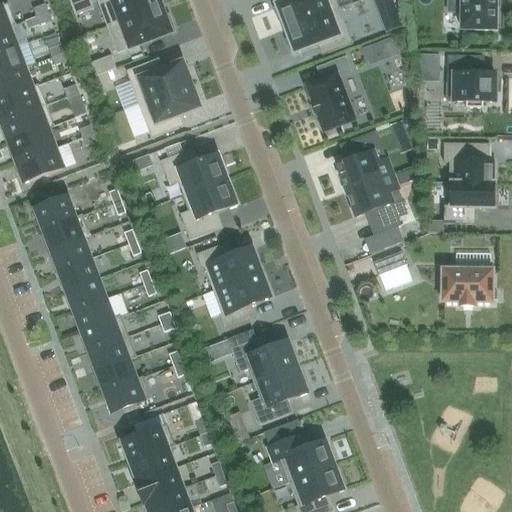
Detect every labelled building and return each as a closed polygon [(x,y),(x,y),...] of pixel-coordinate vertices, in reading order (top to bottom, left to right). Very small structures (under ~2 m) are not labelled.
[(89,0),(68,0),(75,17),(93,10),(89,0)] [(102,0),(97,2),(107,29),(161,8),(157,0),(102,0)] [(281,21),(285,31),(339,11),(335,0),(292,0),(275,6),(276,9),(273,10),(278,22),(281,21)] [(448,0),(448,13),(462,14),(461,32),(496,32),(496,0),(448,0)] [(8,5),(0,8),(0,32),(9,29),(9,30),(16,27),(8,5)] [(45,6),(33,11),(36,19),(48,14),(45,6)] [(161,8),(107,29),(116,55),(175,33),(168,17),(165,18),(161,8)] [(339,11),(285,31),(289,41),(285,42),(290,54),(293,53),(294,56),(323,45),(327,55),(352,46),(339,11)] [(36,19),(39,27),(51,23),(48,14),(36,19)] [(9,29),(0,32),(0,55),(16,49),(9,30),(9,29)] [(60,47),(48,51),(51,59),(63,55),(60,47)] [(16,49),(0,55),(0,78),(24,70),(16,49)] [(51,59),(54,68),(66,63),(63,55),(51,59)] [(111,57),(92,64),(97,77),(116,70),(111,57)] [(447,76),(446,76),(446,104),(466,104),(466,110),(483,110),(483,104),(495,104),(495,94),(500,94),(500,80),(495,80),(496,76),(478,76),(479,58),(447,58),(447,76)] [(345,60),(317,70),(322,83),(307,88),(313,105),(317,118),(318,117),(324,134),(354,123),(337,78),(351,74),(345,60)] [(152,63),(126,73),(139,107),(191,87),(182,65),(156,74),(152,63)] [(24,70),(0,78),(0,101),(32,90),(31,89),(24,70)] [(32,90),(0,101),(0,120),(2,124),(46,107),(38,86),(31,89),(32,90)] [(75,87),(63,91),(66,100),(78,95),(75,87)] [(191,87),(139,107),(151,140),(177,131),(173,120),(199,110),(191,87)] [(66,100),(69,108),(81,103),(78,95),(66,100)] [(46,107),(2,124),(9,144),(47,130),(47,131),(54,128),(46,107)] [(91,127),(78,132),(82,140),(94,136),(91,127)] [(47,130),(9,144),(17,165),(55,150),(47,131),(47,130)] [(82,140),(85,148),(97,144),(94,136),(82,140)] [(355,161),(337,168),(346,194),(392,176),(387,161),(377,165),(366,136),(349,143),(355,161)] [(493,185),(493,164),(488,163),(489,146),(443,146),(443,165),(449,165),(449,185),(448,185),(448,187),(494,187),(494,185),(493,185)] [(55,150),(17,165),(25,186),(63,171),(55,150)] [(227,182),(217,157),(191,167),(186,154),(160,164),(169,188),(178,184),(183,199),(227,182)] [(392,176),(346,194),(356,219),(374,212),(383,235),(401,228),(388,194),(398,191),(392,176)] [(236,208),(227,182),(183,199),(189,213),(180,216),(190,243),(216,233),(210,218),(236,208)] [(494,211),(494,187),(448,187),(447,208),(443,208),(443,226),(475,227),(476,210),(494,211)] [(117,191),(109,194),(113,206),(121,203),(117,191)] [(46,207),(35,212),(43,233),(76,220),(75,219),(68,199),(58,203),(56,199),(45,204),(46,207)] [(121,203),(113,206),(117,218),(126,215),(121,203)] [(76,220),(43,233),(50,253),(83,240),(84,241),(90,239),(82,217),(75,219),(76,220)] [(132,232),(124,235),(128,247),(136,244),(132,232)] [(83,240),(50,253),(58,273),(91,261),(84,241),(83,240)] [(136,244),(128,247),(133,258),(141,255),(136,244)] [(222,247),(196,256),(202,272),(206,270),(215,293),(261,275),(252,250),(227,260),(222,247)] [(402,254),(373,265),(378,278),(407,267),(402,254)] [(91,261),(58,273),(65,293),(98,281),(91,261)] [(455,268),(439,268),(439,284),(442,284),(442,304),(459,304),(459,308),(475,308),(475,304),(492,305),(492,301),(496,301),(496,293),(492,293),(493,273),(455,272),(455,268)] [(147,272),(139,275),(143,287),(152,284),(147,272)] [(261,275),(215,293),(224,315),(219,317),(225,332),(250,323),(245,309),(271,300),(261,275)] [(98,281),(65,293),(73,314),(106,301),(98,281)] [(152,284),(143,287),(148,299),(156,296),(152,284)] [(106,301),(73,314),(81,334),(114,321),(113,320),(106,301)] [(170,314),(158,319),(161,327),(173,322),(170,314)] [(114,321),(81,334),(88,354),(128,339),(120,318),(113,320),(114,321)] [(173,322),(161,327),(164,335),(175,330),(173,322)] [(128,339),(88,354),(96,374),(129,362),(136,360),(128,339)] [(249,371),(254,385),(297,369),(288,344),(261,354),(257,341),(231,351),(240,375),(249,371)] [(177,353),(168,356),(173,368),(181,365),(177,353)] [(129,362),(96,374),(104,394),(137,382),(136,381),(129,362)] [(181,365),(173,368),(177,380),(185,377),(181,365)] [(281,405),(307,395),(297,370),(297,369),(254,385),(254,386),(260,401),(251,404),(260,428),(286,418),(281,405)] [(137,382),(104,394),(111,415),(123,411),(124,415),(136,410),(134,407),(151,400),(143,379),(136,381),(137,382)] [(484,383),(484,390),(475,390),(475,399),(495,399),(495,383),(484,383)] [(201,420),(194,423),(200,438),(207,435),(201,420)] [(167,426),(122,443),(130,464),(175,447),(167,426)] [(207,435),(200,438),(204,449),(211,446),(207,435)] [(334,468),(325,443),(304,451),(299,438),(267,450),(273,465),(280,462),(289,485),(334,468)] [(175,447),(130,464),(137,483),(137,484),(175,470),(168,451),(175,448),(175,447)] [(219,464),(211,467),(215,478),(223,475),(219,464)] [(326,511),(322,500),(344,492),(334,468),(289,485),(297,508),(295,509),(295,511),(326,511)] [(175,470),(137,484),(145,504),(183,490),(175,470)] [(223,475),(215,478),(220,489),(227,486),(223,475)] [(183,490),(145,504),(145,506),(146,506),(148,511),(186,511),(190,510),(183,490)]
